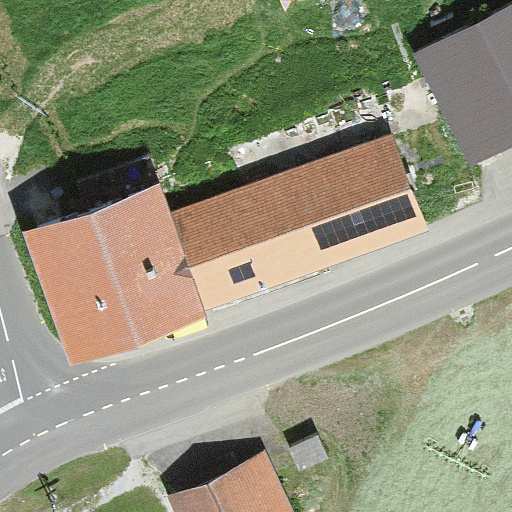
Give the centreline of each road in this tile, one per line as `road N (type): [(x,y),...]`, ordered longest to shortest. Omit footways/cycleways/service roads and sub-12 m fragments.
road 1 (tertiary): [(511,248),(280,346),(35,435)]
road 2 (tertiary): [(0,319),(35,435)]
